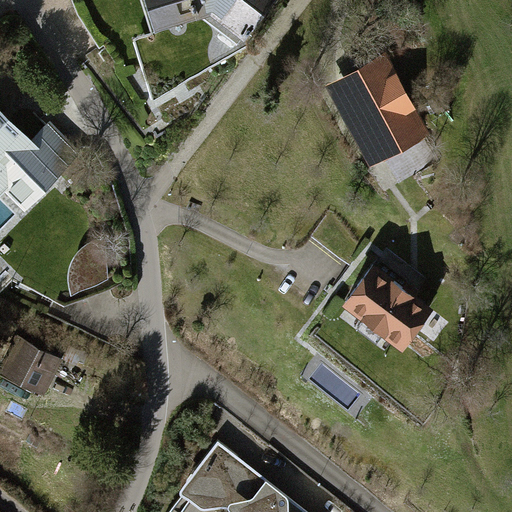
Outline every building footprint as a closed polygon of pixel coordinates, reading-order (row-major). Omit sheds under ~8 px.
[(146,0),(156,32),(206,16),(243,44),(277,0),(146,0)] [(391,54),(331,85),(372,165),(432,134),(391,54)] [(0,103),(0,191),(4,187),(26,208),(82,150),(51,120),(34,137),(0,103)] [(375,259),(341,301),(404,351),(437,309),(375,259)] [(15,332),(0,361),(0,370),(44,392),(63,356),(15,332)] [(180,494),(167,511),(304,511),(213,439),(185,473),(180,494)]
